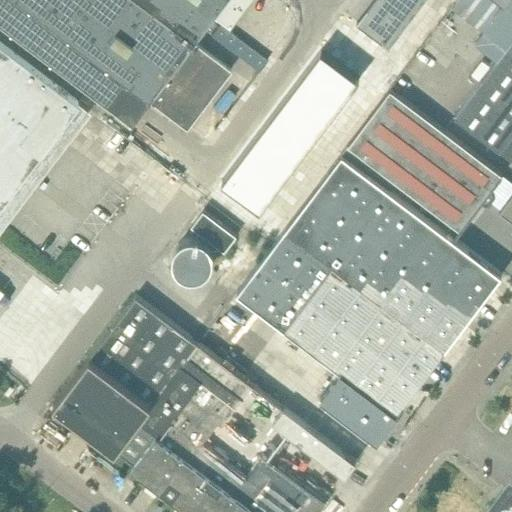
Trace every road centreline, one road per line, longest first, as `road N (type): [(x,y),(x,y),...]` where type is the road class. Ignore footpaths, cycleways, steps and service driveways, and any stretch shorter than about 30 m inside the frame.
road 1 (unclassified): [(373,511),(511,330)]
road 2 (unclassified): [(97,511),(0,437)]
